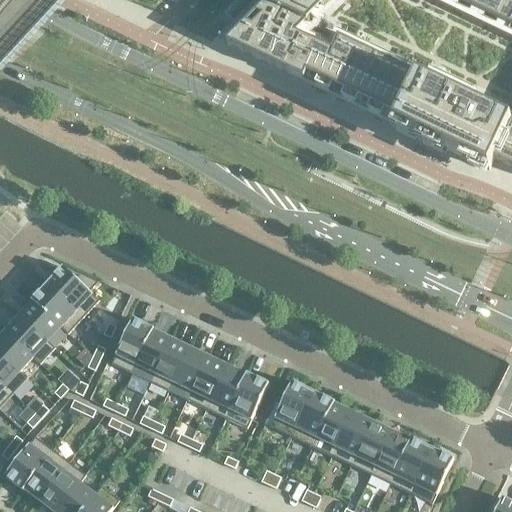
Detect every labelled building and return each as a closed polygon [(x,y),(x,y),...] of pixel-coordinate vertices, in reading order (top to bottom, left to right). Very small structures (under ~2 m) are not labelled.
[(312,30),(342,0),(272,0),(265,8),(312,30)] [(511,0),(447,0),(511,30),(511,124),(511,125),(495,161),(503,165),(511,168),(511,0)] [(301,42),(312,30),(265,8),(260,13),(227,46),(284,73),(312,87),(320,91),(346,103),(372,115),(390,124),(412,78),(342,45),(336,58),(301,42)] [(490,172),(495,161),(511,125),(412,78),(390,124),(415,136),(424,140),(443,149),(471,163),(490,172)] [(77,281),(63,269),(47,286),(84,320),(100,303),(91,295),(100,285),(82,276),(77,281)] [(33,303),(62,329),(61,330),(69,336),(84,320),(47,286),(32,303),(33,304),(33,303)] [(33,304),(20,318),(48,344),(49,344),(61,330),(62,329),(33,303),(33,304)] [(34,359),(34,360),(41,366),(55,351),(56,350),(49,344),(48,344),(20,318),(6,333),(34,359)] [(132,374),(136,367),(153,332),(153,330),(133,320),(112,364),(132,374)] [(117,329),(109,325),(104,336),(111,340),(117,329)] [(136,367),(154,376),(171,340),(153,332),(136,367)] [(6,333),(0,339),(0,355),(20,374),(21,374),(34,360),(34,359),(6,333)] [(169,393),(173,384),(189,349),(171,340),(154,376),(150,384),(169,393)] [(106,351),(99,348),(93,359),(101,362),(106,351)] [(173,384),(191,393),(208,358),(189,349),(173,384)] [(0,355),(0,383),(14,396),(27,381),(28,380),(21,374),(20,374),(0,355)] [(188,400),(207,410),(227,367),(208,358),(191,393),(188,400)] [(101,362),(93,359),(88,369),(95,373),(101,362)] [(207,410),(227,419),(247,376),(227,367),(207,410)] [(227,419),(249,429),(269,386),(247,376),(227,419)] [(0,410),(14,396),(0,383),(0,410)] [(88,387),(81,384),(76,395),(83,398),(88,387)] [(272,428),(294,438),(315,394),(293,384),(272,428)] [(69,392),(63,386),(55,395),(61,400),(69,392)] [(294,438),(314,448),(335,405),(335,404),(315,394),(294,438)] [(103,408),(114,413),(118,406),(107,401),(103,408)] [(71,409),(82,414),(86,407),(75,402),(71,409)] [(314,448),(334,457),(354,415),(335,405),(314,448)] [(114,413),(125,418),(129,411),(118,406),(114,413)] [(50,412),(44,407),(36,416),(42,421),(50,412)] [(82,414),(93,420),(97,412),(86,407),(82,414)] [(334,457),(353,466),(374,424),(354,415),(334,457)] [(42,421),(36,416),(28,425),(33,430),(42,421)] [(141,425),(151,430),(155,423),(144,418),(141,425)] [(109,427),(119,433),(123,425),(112,420),(109,427)] [(151,430),(163,436),(166,429),(155,423),(151,430)] [(353,466),(373,476),(393,433),(374,424),(353,466)] [(119,433),(130,438),(134,431),(123,425),(119,433)] [(373,476),(392,485),(413,442),(393,433),(373,476)] [(178,444),(189,449),(192,442),(181,436),(178,444)] [(23,443),(17,438),(10,447),(16,452),(23,443)] [(53,452),(35,439),(5,478),(23,492),(24,491),(53,452)] [(152,448),(163,454),(167,446),(156,441),(152,448)] [(189,449),(200,454),(203,447),(192,442),(189,449)] [(392,485),(413,495),(433,452),(413,442),(392,485)] [(16,452),(10,447),(2,457),(9,462),(16,452)] [(70,465),(53,452),(24,491),(40,503),(70,465)] [(413,495),(433,506),(455,462),(433,452),(413,495)] [(225,466),(236,471),(239,464),(228,459),(225,466)] [(86,477),(70,465),(40,503),(52,511),(59,511),(80,484),(86,477)] [(262,484),(269,487),(275,476),(267,473),(266,475),(262,484)] [(269,487),(277,490),(282,480),(275,476),(269,487)] [(86,477),(80,484),(59,511),(85,511),(97,497),(96,496),(81,485),(87,477),(86,477)] [(112,511),(114,511),(120,503),(102,489),(96,496),(97,497),(85,511),(112,511)] [(152,491),(148,498),(159,503),(163,496),(152,491)] [(308,506),(309,506),(315,495),(307,492),(302,503),(308,506)] [(315,509),(317,510),(322,499),(315,495),(309,506),(315,509)] [(163,496),(159,503),(170,509),(174,501),(163,496)] [(511,511),(511,504),(503,500),(497,511),(511,511)]
